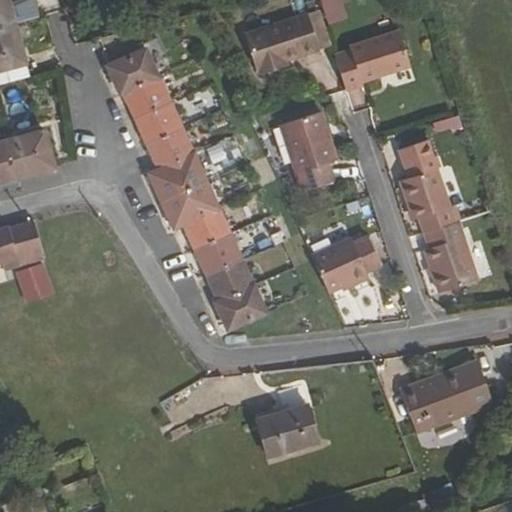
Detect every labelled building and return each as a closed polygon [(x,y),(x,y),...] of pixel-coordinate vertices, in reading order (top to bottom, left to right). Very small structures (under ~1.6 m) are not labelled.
[(0,0),(0,29),(14,26),(7,0),(0,0)] [(322,0),(331,25),(346,19),(341,3),(348,0),(322,0)] [(308,18),(246,39),(258,73),(261,72),(263,79),(290,69),(287,63),(319,52),(308,18)] [(0,72),(25,66),(14,26),(0,29),(0,72)] [(352,51),(335,56),(346,92),(364,87),(364,83),(410,68),(399,34),(351,49),(352,51)] [(122,94),(159,78),(146,51),(106,68),(119,96),(122,94)] [(171,105),(159,78),(122,94),(135,121),(171,105)] [(171,105),(135,121),(146,147),(182,130),(171,105)] [(461,111),(435,118),(438,130),(464,124),(461,111)] [(327,115),(286,126),(299,175),(339,164),(327,115)] [(158,172),(194,156),(182,130),(146,147),(158,172)] [(45,132),(4,143),(14,180),(55,169),(45,132)] [(0,184),(14,180),(4,143),(0,144),(0,184)] [(419,223),(423,236),(456,226),(430,144),(402,152),(411,182),(403,185),(415,224),(419,223)] [(161,204),(207,183),(194,156),(158,172),(149,176),(161,204)] [(183,227),(219,210),(207,183),(161,204),(173,231),(183,227)] [(183,227),(194,252),(230,236),(219,210),(183,227)] [(44,259),(34,222),(8,229),(6,227),(0,229),(0,265),(0,266),(4,273),(44,259)] [(476,281),(457,225),(456,226),(423,236),(427,251),(423,252),(437,293),(476,281)] [(205,278),(242,262),(230,236),(194,252),(205,278)] [(311,256),(328,294),(338,290),(352,283),(354,287),(370,280),(367,274),(382,266),(367,237),(353,244),(350,238),(311,256)] [(254,288),(242,262),(205,278),(217,304),(254,288)] [(43,266),(18,275),(28,305),(54,297),(43,266)] [(352,283),(338,290),(340,294),(354,287),(352,283)] [(254,288),(217,304),(214,306),(227,335),(267,317),(254,288)] [(476,363),(400,391),(416,435),(493,406),(476,363)] [(306,406),(257,421),(268,459),(318,444),(306,406)] [(440,511),(436,501),(424,504),(426,511),(440,511)]
